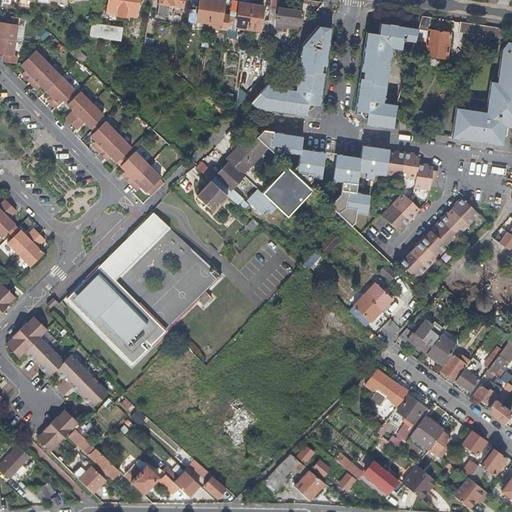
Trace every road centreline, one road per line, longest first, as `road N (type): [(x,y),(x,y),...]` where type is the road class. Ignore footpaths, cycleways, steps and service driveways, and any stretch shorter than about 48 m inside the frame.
road 1 (residential): [(352,0),(331,129),(511,158)]
road 2 (residential): [(67,236),(113,194),(0,74)]
road 3 (residential): [(511,448),(384,351)]
road 4 (residential): [(240,106),(327,0)]
road 5 (residential): [(0,331),(66,267),(67,236)]
